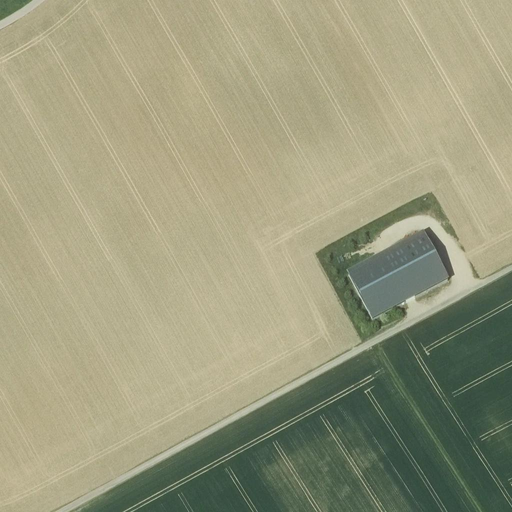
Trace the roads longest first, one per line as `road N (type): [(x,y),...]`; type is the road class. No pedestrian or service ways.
road 1 (track): [(62,511),(511,269)]
road 2 (track): [(372,345),(479,511)]
